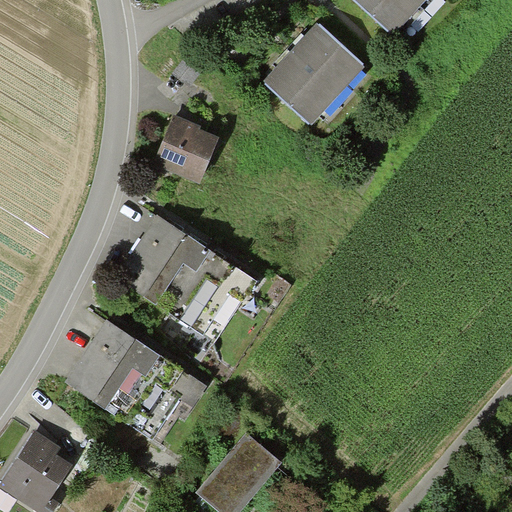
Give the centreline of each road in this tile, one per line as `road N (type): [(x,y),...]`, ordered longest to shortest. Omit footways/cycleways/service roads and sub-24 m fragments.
road 1 (secondary): [(116,32),(117,129),(100,204),(0,396)]
road 2 (residential): [(405,511),(511,386)]
